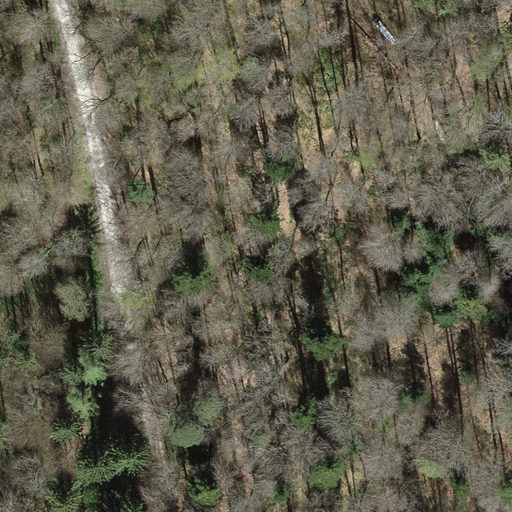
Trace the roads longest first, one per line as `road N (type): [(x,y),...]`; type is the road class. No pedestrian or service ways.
road 1 (track): [(110,511),(124,344),(91,109),(60,0)]
road 2 (track): [(166,511),(124,344)]
